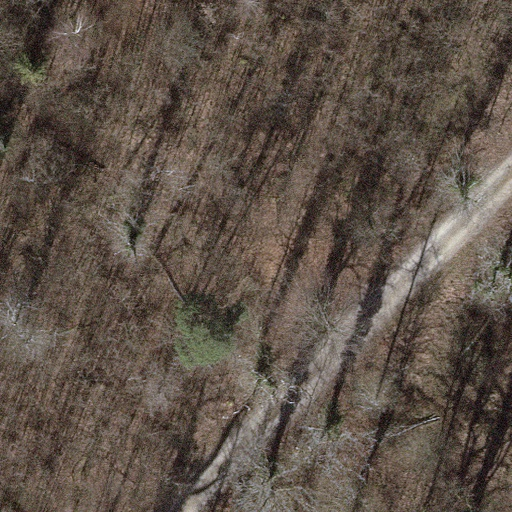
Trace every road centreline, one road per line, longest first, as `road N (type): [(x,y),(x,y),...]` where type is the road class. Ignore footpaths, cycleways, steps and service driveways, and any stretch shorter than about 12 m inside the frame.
road 1 (track): [(191,511),(511,184)]
road 2 (track): [(0,113),(378,320)]
